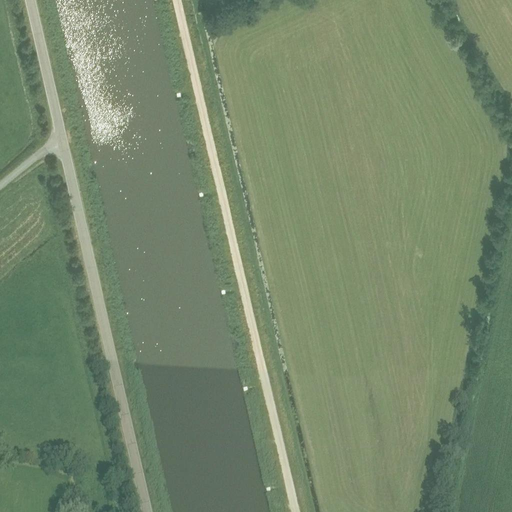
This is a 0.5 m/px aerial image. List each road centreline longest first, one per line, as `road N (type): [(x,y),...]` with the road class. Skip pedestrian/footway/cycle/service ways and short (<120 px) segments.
road 1 (track): [(182,20),(295,511)]
road 2 (unclassified): [(146,511),(61,139)]
road 3 (unclassified): [(61,139),(29,0)]
